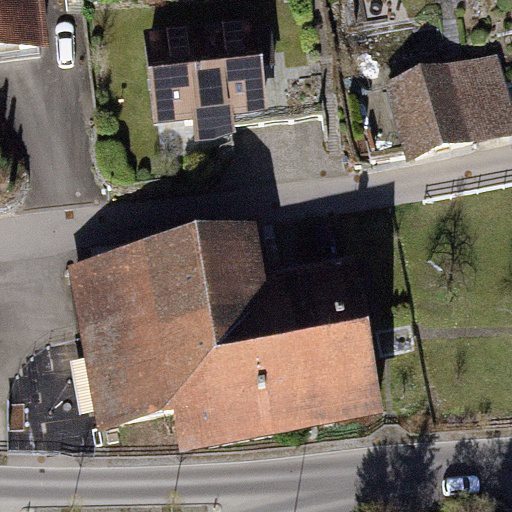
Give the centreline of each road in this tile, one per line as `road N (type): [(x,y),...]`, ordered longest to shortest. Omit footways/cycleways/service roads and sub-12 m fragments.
road 1 (residential): [(0,251),(511,164)]
road 2 (tertiary): [(346,485),(0,492)]
road 3 (tertiary): [(346,485),(511,471)]
